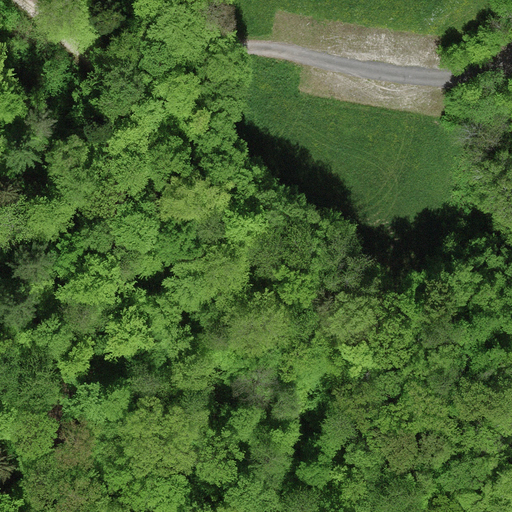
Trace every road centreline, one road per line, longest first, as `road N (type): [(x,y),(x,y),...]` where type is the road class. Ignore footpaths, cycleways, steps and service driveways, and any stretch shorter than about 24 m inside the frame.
road 1 (track): [(30,0),(90,53),(112,87),(116,171),(45,511)]
road 2 (track): [(90,53),(249,48),(466,79),(511,66)]
